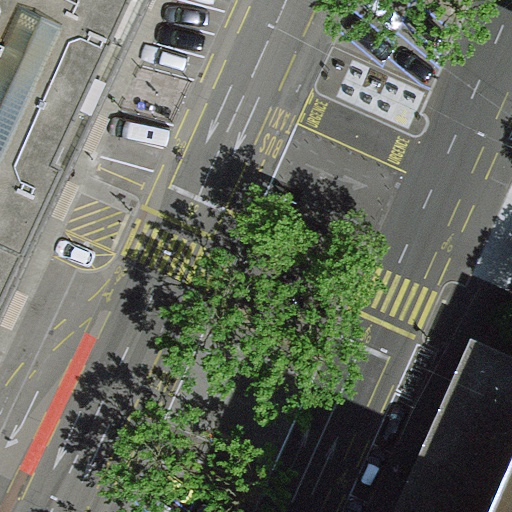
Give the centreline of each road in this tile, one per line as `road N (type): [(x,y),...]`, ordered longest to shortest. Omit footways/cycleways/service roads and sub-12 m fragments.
road 1 (primary): [(299,0),(137,362),(58,511)]
road 2 (primary): [(307,511),(511,48)]
